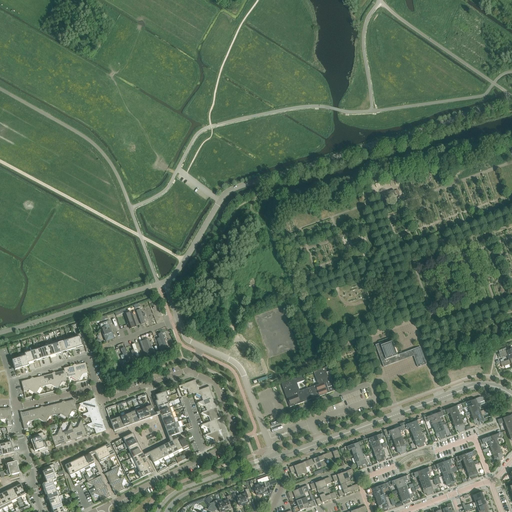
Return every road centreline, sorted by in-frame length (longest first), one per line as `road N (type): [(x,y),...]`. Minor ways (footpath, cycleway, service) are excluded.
road 1 (tertiary): [(164,281),(232,189),(511,101)]
road 2 (unknown): [(161,282),(135,211),(171,191),(198,136),(327,108)]
road 3 (residential): [(105,506),(232,440),(215,385),(190,369)]
road 4 (tertiary): [(297,450),(478,385),(511,396)]
road 5 (residential): [(363,493),(359,479),(476,438),(491,484)]
road 6 (unclassified): [(0,332),(157,284)]
road 7 (unknown): [(382,0),(369,22),(376,112),(344,112)]
road 8 (tertiary): [(273,455),(239,366),(201,346)]
road 9 (tertiary): [(273,455),(187,486),(157,511)]
road 10 (residential): [(102,400),(112,436),(31,466)]
road 11 (tertiary): [(166,511),(184,494),(276,461)]
